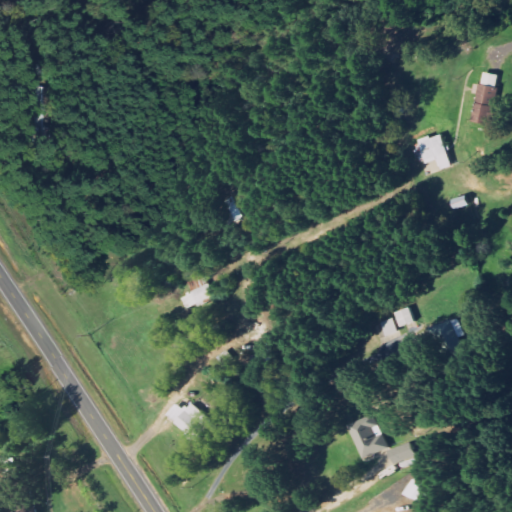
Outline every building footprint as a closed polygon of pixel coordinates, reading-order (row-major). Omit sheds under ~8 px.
[(474,122),(493,125),(502,75),(486,73),(484,85),(476,84),(474,94),(479,94),(474,122)] [(454,166),(443,133),(420,141),(427,164),(440,160),(443,170),(454,166)] [(429,328),(437,358),(462,352),(454,321),(429,328)] [(209,418),(193,403),(186,410),(179,404),(168,416),(198,443),(211,429),(205,423),(209,418)] [(364,459),(388,448),(373,415),(349,426),(364,459)] [(412,457),(406,444),(387,451),(393,464),(412,457)] [(419,503),(428,487),(412,478),(403,495),(419,503)]
